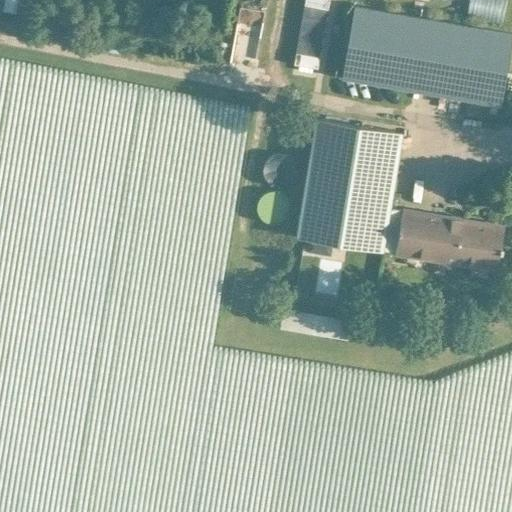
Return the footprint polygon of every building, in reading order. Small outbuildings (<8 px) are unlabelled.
[(11,0),(11,15),(34,16),(34,0),(11,0)] [(511,43),(511,33),(355,5),(324,0),(315,0),(303,70),(501,105),(511,43)] [(268,68),(279,17),(257,12),(246,64),(268,68)] [(391,207),(404,130),(317,115),(297,236),(498,270),(505,226),(391,207)] [(329,297),(354,300),(358,263),(333,260),(329,297)] [(295,335),(366,348),(370,326),(299,313),(295,335)]
